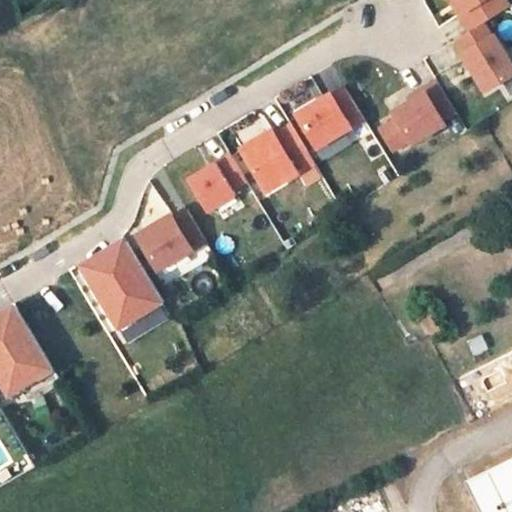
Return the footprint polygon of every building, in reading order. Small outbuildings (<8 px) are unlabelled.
[(511,64),(486,21),(454,40),(485,91),(511,75),(511,64)] [(438,80),(427,87),(445,118),(456,112),(438,80)] [(318,149),(361,127),(341,87),(298,109),(318,149)] [(427,87),(389,109),(411,145),(448,122),(445,118),(427,87)] [(296,118),(245,140),(267,193),(302,178),(305,185),(322,177),(296,118)] [(361,139),(371,159),(382,153),(371,134),(361,139)] [(246,181),(230,152),(187,177),(207,212),(236,195),(232,189),(246,181)] [(133,232),(157,271),(204,243),(184,209),(173,215),(170,210),(133,232)] [(162,302),(122,237),(76,265),(116,330),(162,302)] [(13,304),(0,311),(0,384),(6,395),(51,368),(13,304)] [(480,511),(511,511),(511,455),(464,479),(480,511)]
